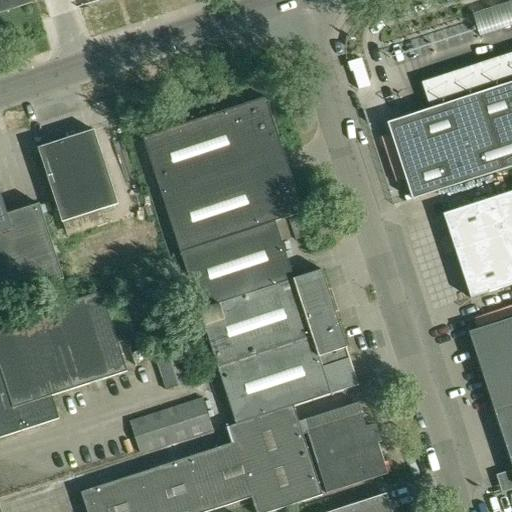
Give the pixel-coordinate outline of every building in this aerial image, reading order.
[(0,0),(0,14),(32,4),(31,0),(0,0)] [(511,83),(388,124),(413,200),(511,167),(511,83)] [(216,362),(236,425),(294,407),(353,388),(358,387),(346,349),(347,349),(322,271),(318,273),(294,280),(282,242),(291,239),(285,219),(299,215),(303,213),(283,152),(266,99),(143,139),(163,201),(189,282),(216,362)] [(119,205),(97,140),(94,131),(38,149),(55,201),(62,224),(119,205)] [(0,300),(64,280),(40,205),(8,215),(0,190),(0,300)] [(443,216),(471,298),(511,285),(511,193),(479,204),(443,216)] [(321,237),(331,234),(326,219),(316,222),(321,237)] [(145,279),(123,286),(135,322),(157,315),(145,279)] [(0,438),(59,420),(52,397),(127,373),(102,293),(0,325),(0,438)] [(511,318),(486,327),(508,396),(511,394),(511,318)] [(167,391),(190,383),(180,352),(156,361),(167,391)] [(511,394),(508,396),(491,401),(511,466),(511,394)] [(202,399),(130,422),(139,452),(140,454),(213,431),(202,399)] [(366,428),(362,414),(358,404),(303,421),(327,494),(373,480),(388,475),(372,426),(366,428)] [(272,511),(323,496),(294,407),(236,425),(226,429),(232,444),(81,493),(87,511),(211,511),(252,499),(256,511),(272,511)] [(391,511),(386,495),(379,497),(332,511),(391,511)]
